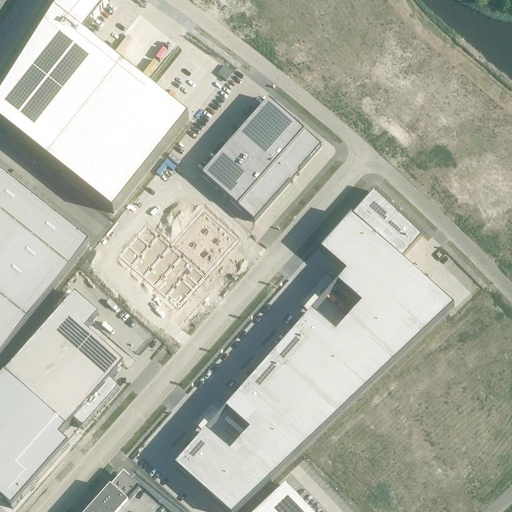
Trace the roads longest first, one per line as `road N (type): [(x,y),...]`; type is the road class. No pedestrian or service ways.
road 1 (unclassified): [(360,145),(38,511)]
road 2 (unclassified): [(61,511),(372,159)]
road 3 (unclassified): [(171,0),(360,145)]
road 4 (unknown): [(253,59),(200,169),(278,238)]
road 5 (unclassified): [(372,159),(511,296)]
